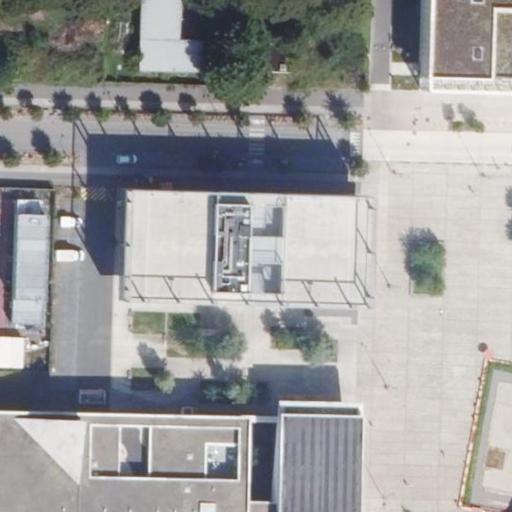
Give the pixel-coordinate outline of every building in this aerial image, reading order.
[(138,0),(137,72),(200,73),(201,40),(178,40),(179,0),(138,0)] [(511,0),(421,0),(419,91),(511,93),(511,0)] [(253,43),(252,72),(291,73),(291,44),(253,43)] [(256,198),(112,194),(109,305),(254,310),(353,312),(356,201),(256,198)] [(266,504),(237,503),(238,487),(238,472),(238,458),(239,437),(239,418),(222,418),(201,418),(172,417),(126,416),(63,415),(14,414),(0,413),(0,511),(354,511),(355,403),(314,402),(268,401),(268,404),(266,504)]
